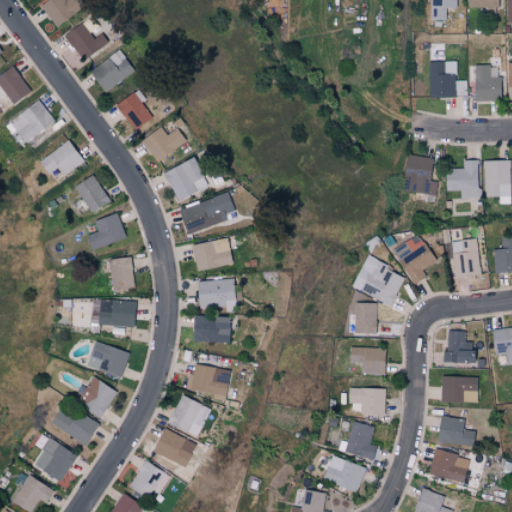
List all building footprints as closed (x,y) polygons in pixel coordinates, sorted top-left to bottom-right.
[(47,0),(39,6),(56,27),(76,11),(66,0),(47,0)] [(445,8),(456,9),(456,0),(429,0),(429,20),(445,21),(445,8)] [(497,0),(466,0),(466,7),(497,8),(497,0)] [(64,35),(81,60),(108,42),(102,33),(93,39),(82,22),(64,35)] [(134,72),(120,50),(88,70),(102,92),(134,72)] [(428,98),(466,97),(466,81),(454,81),(454,74),(443,74),(443,62),(428,63),(428,98)] [(473,66),(474,101),(498,101),(498,66),(473,66)] [(0,98),(6,95),(12,104),(30,92),(13,67),(0,75),(0,98)] [(115,105),(133,130),(151,118),(133,92),(115,105)] [(54,120),(37,100),(8,123),(25,144),(54,120)] [(140,139),(154,162),(186,143),(177,128),(165,135),(161,127),(140,139)] [(63,176),(83,162),(67,141),(38,161),(47,174),(57,168),(63,176)] [(436,181),(428,180),(431,159),(406,155),(401,190),(435,195),(436,181)] [(162,170),(174,200),(196,191),(191,180),(201,176),(193,157),(162,170)] [(476,160),(462,159),(462,168),(444,168),(444,190),(459,190),(459,197),(476,197),(476,160)] [(509,159),(482,160),(483,197),(497,196),(498,204),(509,203),(509,159)] [(73,186),(91,213),(109,200),(91,173),(73,186)] [(177,208),(185,233),(235,218),(227,193),(177,208)] [(90,249),(124,237),(116,212),(93,220),(96,231),(85,235),(90,249)] [(394,247),(411,284),(426,277),(422,268),(433,263),(420,234),(394,247)] [(492,249),(493,271),(511,270),(511,234),(500,235),(501,248),(492,249)] [(453,275),(478,274),(477,239),(452,240),(453,275)] [(112,290),(134,287),(129,256),(107,259),(112,290)] [(352,289),(391,305),(404,273),(365,258),(352,289)] [(196,280),(197,307),(232,306),(231,279),(196,280)] [(98,325),(133,326),(134,300),(99,299),(98,325)] [(375,333),(376,303),(354,302),(353,332),(375,333)] [(227,342),(228,316),(192,315),(191,341),(227,342)] [(511,326),(492,328),(493,353),(505,352),(505,364),(511,364),(511,356),(511,326)] [(472,362),(472,342),(463,341),(464,330),(446,330),(446,351),(442,351),(441,361),(472,362)] [(128,352),(93,341),(85,365),(120,377),(128,352)] [(348,361),(360,362),(359,372),(383,373),(384,347),(348,346),(348,361)] [(225,395),(229,370),(194,363),(192,374),(188,373),(185,388),(225,395)] [(101,417),(115,390),(90,376),(76,404),(101,417)] [(473,377),(441,376),(440,401),(464,402),(464,391),(473,392),(473,377)] [(348,402),(361,403),(361,413),(384,414),(385,388),(348,387),(348,402)] [(166,422),(197,437),(210,409),(180,394),(166,422)] [(97,423),(77,411),(72,418),(58,409),(50,423),(84,444),(97,423)] [(436,440),(472,444),(474,431),(462,429),(463,418),(439,415),(436,440)] [(371,459),(375,445),(369,443),(374,427),(352,420),(343,451),(371,459)] [(184,467),(196,443),(162,427),(151,450),(184,467)] [(42,450),(32,464),(59,481),(76,455),(41,433),(34,445),(42,450)] [(427,474),(462,482),(468,458),(433,449),(427,474)] [(356,492),(365,467),(331,455),(322,479),(356,492)] [(163,472),(143,460),(127,486),(147,498),(163,472)] [(10,501),(27,511),(36,511),(51,489),(27,474),(10,501)] [(412,511),(450,511),(451,509),(440,506),(443,495),(419,488),(412,511)] [(325,493),(303,489),(300,507),(291,506),(290,511),(329,511),(330,511),(322,510),(325,493)] [(138,511),(142,504),(120,493),(111,511),(138,511)]
